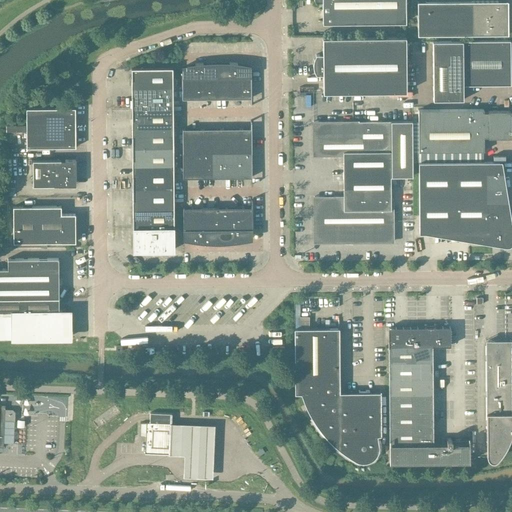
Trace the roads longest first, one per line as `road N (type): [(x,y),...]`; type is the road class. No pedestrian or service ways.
road 1 (residential): [(100,285),(99,72),(106,58),(196,28),(274,27)]
road 2 (unknown): [(403,236),(310,231),(307,24)]
road 3 (residential): [(275,282),(274,27)]
road 4 (residential): [(275,282),(511,280)]
road 5 (residential): [(100,285),(275,282)]
